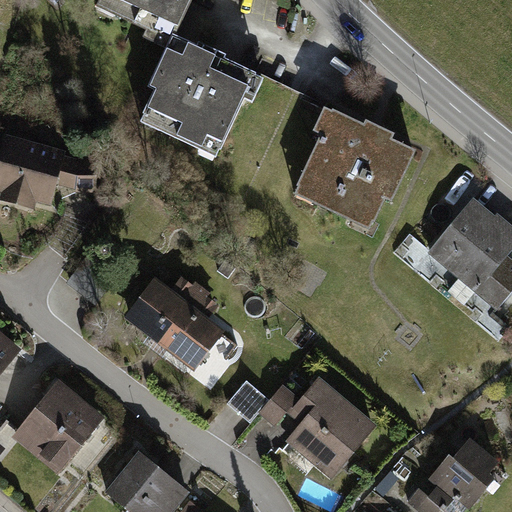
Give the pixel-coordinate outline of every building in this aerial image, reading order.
[(198,0),(102,0),(94,18),(170,60),(140,135),(216,173),(257,90),(175,47),(198,0)] [(366,129),(323,110),(311,136),(323,139),(295,197),(371,232),(385,201),(394,203),(417,150),(392,140),(395,134),(370,120),(366,129)] [(67,151),(7,135),(0,161),(0,191),(2,192),(0,200),(35,210),(36,202),(51,206),(58,183),(75,190),(75,192),(98,192),(96,159),(79,160),(66,156),(67,151)] [(511,246),(511,229),(472,199),(424,254),(496,316),(511,293),(511,270),(504,257),(511,246)] [(87,255),(67,283),(96,304),(116,277),(87,255)] [(156,275),(124,318),(195,372),(227,331),(209,317),(219,305),(208,297),(211,292),(196,281),(193,284),(181,275),(172,287),(156,275)] [(0,387),(23,358),(0,340),(0,387)] [(378,425),(320,377),(301,399),(283,385),(270,400),(259,413),(276,427),(288,413),(300,424),(286,442),(332,480),(378,425)] [(251,424),(259,413),(270,400),(247,381),(227,404),(251,424)] [(105,424),(57,388),(13,443),(57,481),(105,424)] [(479,511),(497,469),(471,450),(411,508),(416,511),(446,511),(454,503),(469,511),(479,511)] [(181,511),(188,505),(137,462),(104,502),(116,511),(181,511)]
